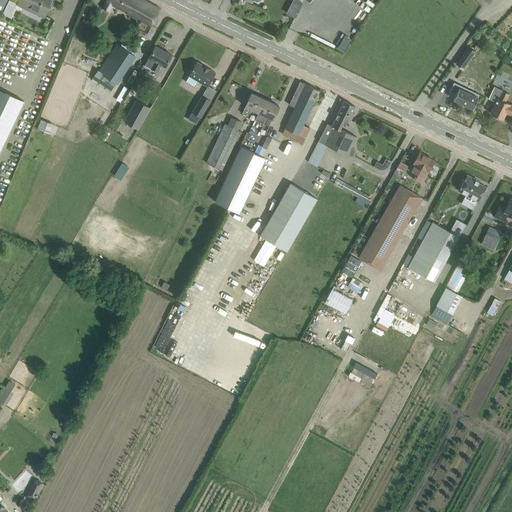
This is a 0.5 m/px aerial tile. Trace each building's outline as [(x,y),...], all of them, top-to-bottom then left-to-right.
[(44,16),(51,0),(19,0),(18,4),(10,0),(8,0),(2,14),(11,18),(18,4),(24,7),(25,5),(38,11),(39,8),(45,12),(43,16),(44,16)] [(160,8),(145,0),(106,0),(102,8),(108,11),(112,5),(132,14),(131,16),(151,26),(156,17),(160,8)] [(297,0),(292,0),(286,14),(295,18),(303,2),(297,0)] [(136,57),(117,44),(92,79),(110,92),(136,57)] [(165,66),(171,54),(155,45),(144,65),(157,72),(161,64),(165,66)] [(468,46),(456,63),(463,69),(475,51),(468,46)] [(494,47),(490,52),(496,57),(500,51),(494,47)] [(215,74),(196,62),(188,76),(207,87),(215,74)] [(295,107),(285,129),(298,135),(295,141),(302,144),(310,129),(303,125),(309,114),(315,99),(319,91),(319,90),(300,81),(300,82),(296,90),(289,105),(295,107)] [(453,99),(472,108),(479,94),(454,82),(449,91),(455,94),(453,99)] [(494,86),(488,98),(496,102),(490,113),(497,116),(497,118),(500,120),(502,119),(506,112),(511,115),(511,104),(510,104),(505,101),(509,94),(502,90),(494,86)] [(0,150),(23,101),(24,102),(24,101),(0,89),(0,150)] [(259,113),(265,99),(251,92),(245,106),(242,113),(247,116),(251,109),(259,113)] [(200,118),(210,101),(202,96),(191,113),(200,118)] [(272,119),(279,106),(265,99),(259,113),(266,116),(263,123),(268,126),(272,119)] [(347,155),(351,145),(356,136),(340,129),(345,118),(351,120),(354,113),(352,112),(354,108),(355,106),(344,100),(343,102),(331,125),(327,123),(319,141),(328,145),(347,155)] [(138,128),(150,107),(142,103),(136,113),(131,110),(125,121),(138,128)] [(225,125),(206,163),(222,171),(240,132),(238,130),(243,119),(232,115),(227,126),(225,125)] [(50,134),(53,124),(40,120),(37,130),(50,134)] [(268,136),(263,147),(267,149),(273,138),(268,136)] [(263,158),(241,147),(214,202),(236,213),(263,158)] [(322,155),(314,151),(308,162),(316,166),(318,166),(323,155),(322,155)] [(428,171),(434,160),(419,152),(413,162),(414,163),(408,173),(414,177),(414,176),(422,181),(428,171)] [(376,161),(373,166),(379,169),(382,164),(376,161)] [(121,162),(112,175),(117,179),(126,166),(121,162)] [(485,186),(481,184),(474,181),(475,179),(467,175),(464,179),(462,179),(460,183),(461,186),(458,191),(471,197),(468,204),(474,207),(477,201),(478,201),(485,186)] [(286,250),(317,198),(290,183),(260,235),(286,250)] [(365,201),(369,195),(346,183),(342,188),(365,201)] [(387,257),(421,197),(401,185),(367,245),(359,259),(380,270),(387,257)] [(506,214),(511,217),(511,198),(510,198),(505,208),(499,205),(494,216),(503,220),(506,214)] [(434,281),(458,236),(432,222),(408,267),(434,281)] [(490,227),(486,235),(493,238),(497,230),(490,227)] [(256,239),(247,255),(273,269),(279,258),(277,257),(280,251),(256,239)] [(353,276),(360,260),(349,255),(342,271),(353,276)] [(164,282),(161,287),(167,290),(169,285),(164,282)] [(445,288),(436,304),(453,313),(462,297),(445,288)] [(495,299),(487,313),(494,316),(501,302),(495,299)] [(429,319),(426,324),(434,329),(437,323),(429,319)] [(348,336),(341,351),(347,354),(355,340),(348,336)] [(356,363),(353,368),(375,380),(378,375),(356,363)] [(351,373),(348,377),(370,389),(372,385),(351,373)] [(5,387),(0,394),(0,401),(5,404),(12,391),(11,391),(5,387)]
